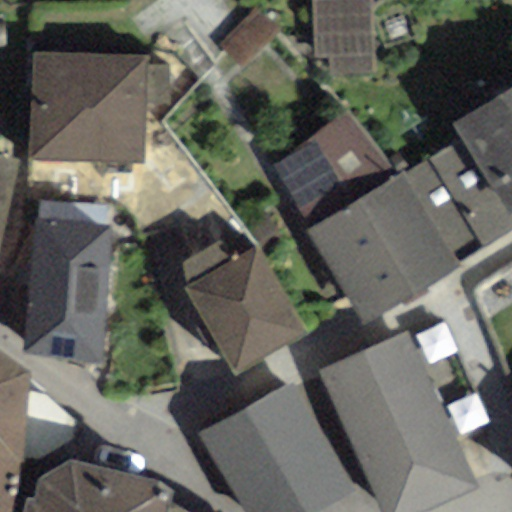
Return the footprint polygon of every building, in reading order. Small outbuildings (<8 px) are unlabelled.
[(146,58),(32,54),(28,159),(142,164),(146,58)] [(511,89),(452,125),(462,141),(507,218),(511,214),(511,89)] [(349,113),(273,168),(309,231),(305,235),(365,326),(462,267),(457,262),(405,174),(396,179),(349,113)] [(462,141),(405,174),(457,262),(511,229),(511,214),(507,218),(462,141)] [(0,237),(17,162),(0,158),(0,237)] [(113,227),(36,220),(23,356),(101,364),(113,227)] [(182,263),(188,287),(253,251),(241,234),(182,263)] [(188,287),(184,289),(234,377),(307,337),(258,248),(253,251),(188,287)] [(318,371),(383,511),(425,511),(478,489),(406,332),(318,371)] [(0,495),(7,496),(24,368),(0,356),(0,495)] [(294,381),(244,408),(300,511),(317,511),(354,492),(294,381)] [(300,511),(244,408),(198,435),(242,511),(300,511)] [(40,462),(26,511),(160,511),(164,501),(40,462)]
